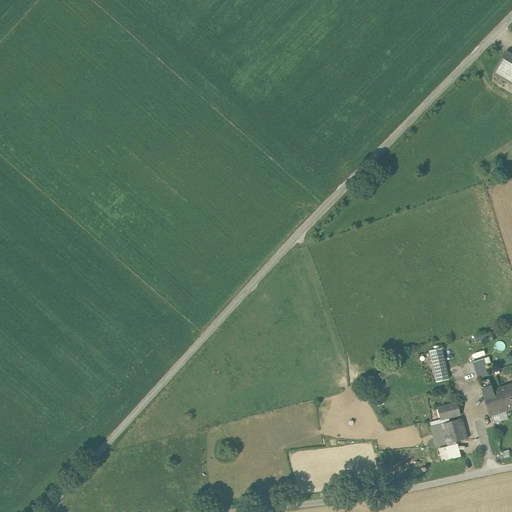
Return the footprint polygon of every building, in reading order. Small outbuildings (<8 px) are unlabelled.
[(511,55),(505,52),(493,74),(511,85),(511,55)] [(441,349),(429,352),(434,373),(436,382),(448,379),(441,349)] [(483,359),(472,362),(477,379),(488,376),(483,359)] [(511,383),(482,393),(489,416),(511,408),(511,383)] [(457,403),(436,409),(439,420),(460,415),(457,403)] [(462,419),(441,424),(446,445),(467,439),(462,419)] [(460,445),(440,446),(440,457),(460,457),(460,445)]
